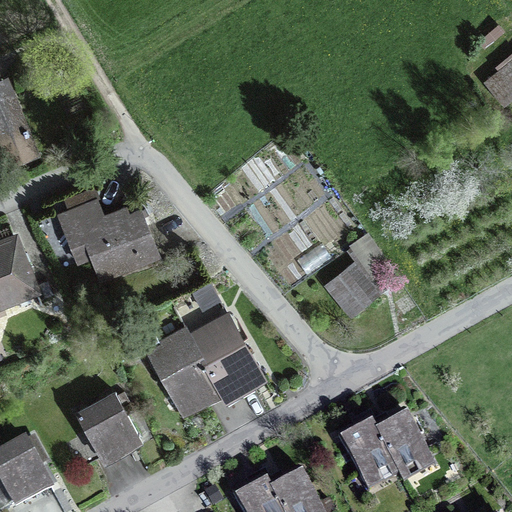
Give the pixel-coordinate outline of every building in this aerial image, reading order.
[(511,86),(511,61),(487,81),(499,96),(511,86)] [(6,72),(0,74),(0,149),(7,167),(41,152),(6,72)] [(98,195),(57,211),(75,259),(89,254),(97,276),(158,253),(141,207),(128,211),(126,204),(105,212),(98,195)] [(20,232),(0,239),(0,305),(42,289),(20,232)] [(354,267),(329,287),(345,307),(370,288),(354,267)] [(229,313),(190,335),(221,389),(227,399),(265,377),(229,313)] [(186,327),(144,351),(179,413),(221,389),(190,335),(186,327)] [(107,379),(68,400),(98,457),(137,436),(107,379)] [(404,414),(375,431),(401,474),(407,485),(436,468),(404,414)] [(369,492),(401,474),(375,431),(370,421),(338,439),(369,492)] [(22,428),(0,439),(0,481),(13,506),(52,485),(22,428)] [(322,511),(299,473),(271,489),(284,511),(322,511)] [(241,511),(284,511),(271,489),(265,479),(233,498),(241,511)]
